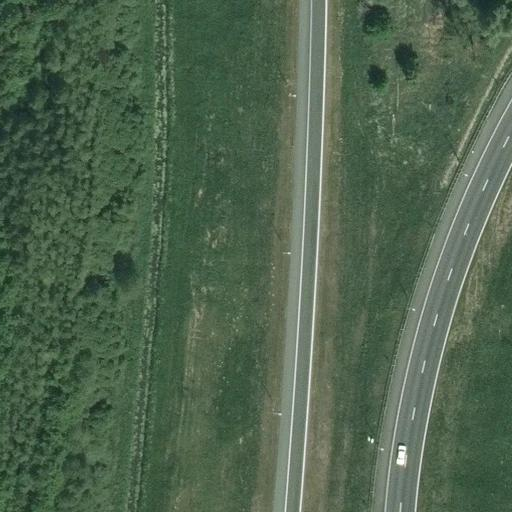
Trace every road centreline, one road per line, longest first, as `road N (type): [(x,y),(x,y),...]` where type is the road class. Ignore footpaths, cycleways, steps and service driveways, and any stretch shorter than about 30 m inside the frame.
road 1 (motorway): [(317,0),(292,511)]
road 2 (motorway): [(511,128),(438,291),(394,511)]
